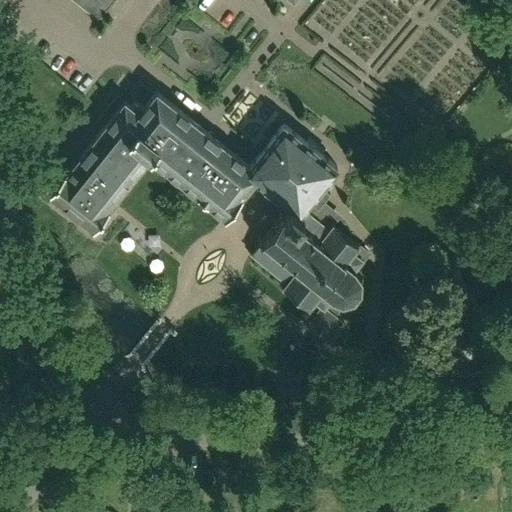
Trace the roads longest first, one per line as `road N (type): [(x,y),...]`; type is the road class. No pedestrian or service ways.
road 1 (unclassified): [(96,411),(166,436),(251,447),(511,415)]
road 2 (unclassified): [(96,411),(52,346),(35,299),(9,211),(0,134)]
road 3 (unclassified): [(96,411),(249,219)]
road 4 (unclassified): [(21,511),(96,411)]
